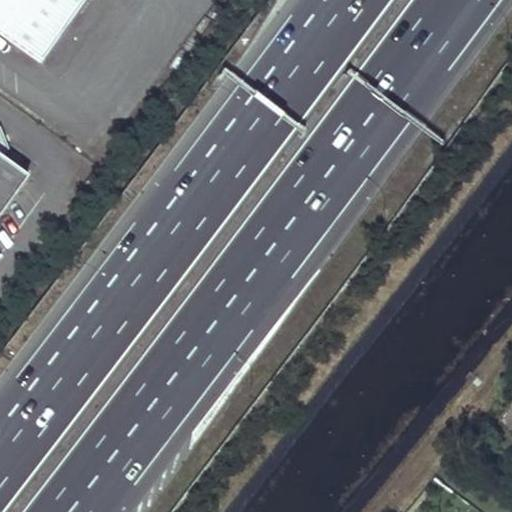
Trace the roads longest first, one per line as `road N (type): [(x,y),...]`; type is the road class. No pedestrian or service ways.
road 1 (motorway): [(56,511),(449,0)]
road 2 (motorway): [(360,0),(0,469)]
